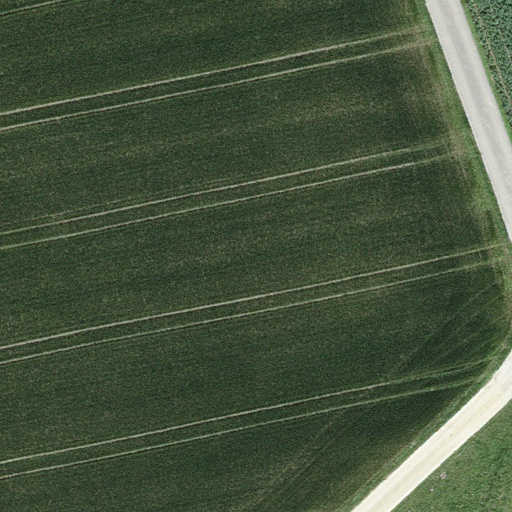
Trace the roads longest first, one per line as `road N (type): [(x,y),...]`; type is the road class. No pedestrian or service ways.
road 1 (track): [(437,0),(511,211)]
road 2 (track): [(381,511),(511,391)]
